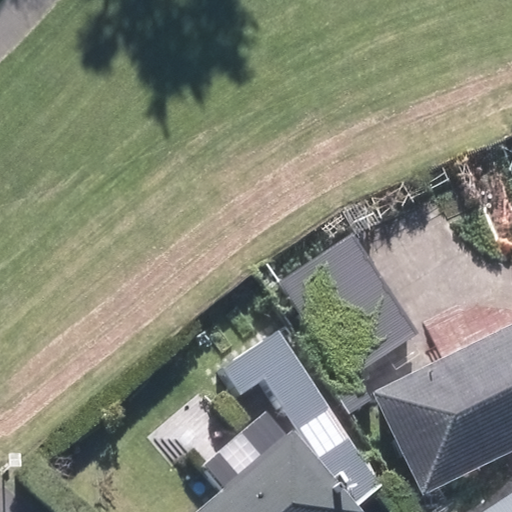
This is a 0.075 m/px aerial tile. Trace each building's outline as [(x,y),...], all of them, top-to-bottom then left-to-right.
[(345,240),(274,286),(340,386),(411,339),(345,240)] [(416,501),(511,453),(511,327),(365,400),(416,501)] [(347,509),(377,489),(274,335),(216,374),(235,401),(258,386),(316,472),(347,509)] [(234,439),(215,416),(176,449),(195,472),(234,439)] [(280,442),(259,418),(234,439),(195,472),(216,496),(280,442)] [(316,472),(286,437),(280,442),(216,496),(196,511),(349,511),(347,509),(316,472)] [(511,511),(511,492),(481,511),(511,511)]
